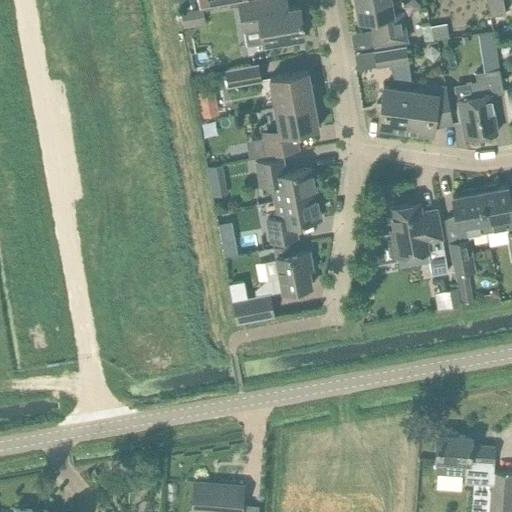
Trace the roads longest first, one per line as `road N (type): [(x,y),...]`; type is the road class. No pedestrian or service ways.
road 1 (unclassified): [(0,447),(511,353)]
road 2 (residential): [(231,342),(333,319),(358,148)]
road 3 (residential): [(358,148),(478,161),(511,155)]
road 4 (residential): [(358,148),(328,0)]
